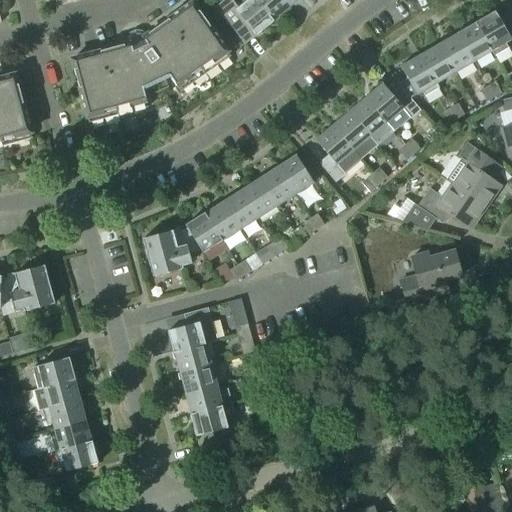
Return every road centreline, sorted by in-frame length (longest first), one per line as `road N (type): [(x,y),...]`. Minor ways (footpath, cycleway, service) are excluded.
road 1 (residential): [(383,0),(200,140),(77,192)]
road 2 (residential): [(160,507),(511,412)]
road 3 (residential): [(160,507),(77,192)]
road 4 (residential): [(77,192),(23,0)]
